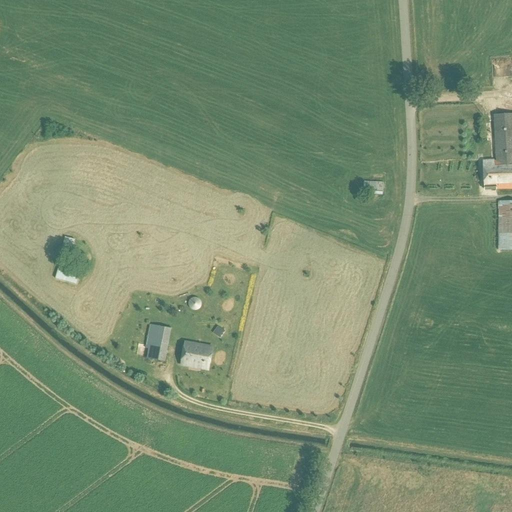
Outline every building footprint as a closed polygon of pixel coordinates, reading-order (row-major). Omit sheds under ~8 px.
[(511,114),(494,115),(496,160),(484,161),(485,190),(497,190),(511,189),(511,114)] [(383,195),(383,182),(363,181),(363,194),(383,195)] [(511,201),(498,201),(498,251),(511,250),(511,201)] [(71,256),(75,240),(65,237),(61,253),(71,256)] [(76,285),(80,271),(59,265),(55,279),(76,285)] [(165,362),(171,329),(150,325),(145,349),(149,349),(147,359),(165,362)] [(209,370),(213,347),(186,342),(182,365),(209,370)] [(224,395),(225,389),(201,386),(200,392),(224,395)]
